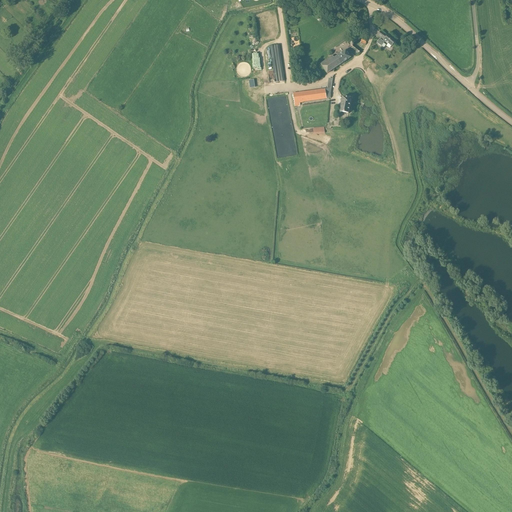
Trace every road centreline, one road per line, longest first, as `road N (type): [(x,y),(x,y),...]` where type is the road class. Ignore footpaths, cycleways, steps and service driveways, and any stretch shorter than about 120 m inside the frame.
road 1 (unknown): [(84,0),(0,123)]
road 2 (tertiary): [(469,86),(407,27),(361,0)]
